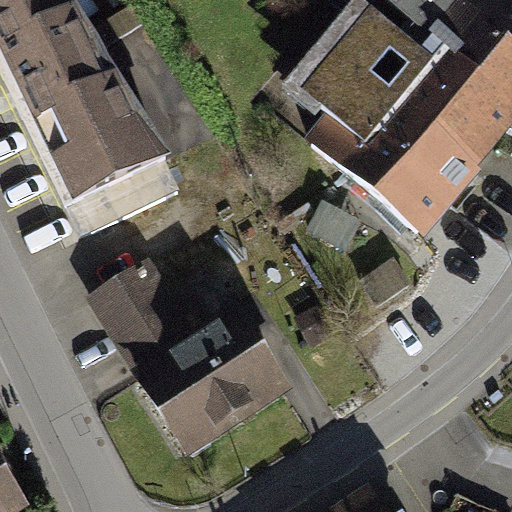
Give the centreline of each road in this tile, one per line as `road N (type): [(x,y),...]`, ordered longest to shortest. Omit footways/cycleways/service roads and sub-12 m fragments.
road 1 (residential): [(511,323),(429,397),(256,511)]
road 2 (residential): [(0,287),(109,511)]
